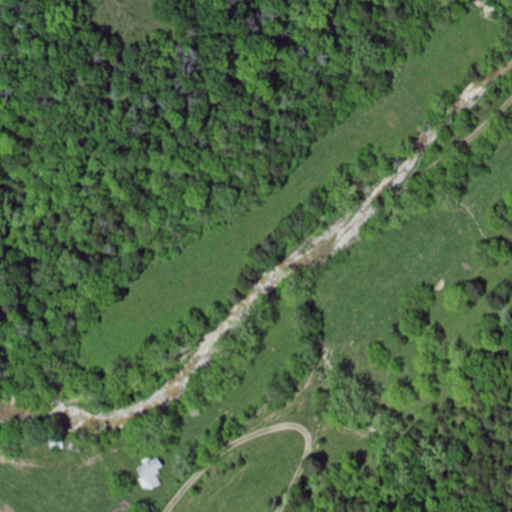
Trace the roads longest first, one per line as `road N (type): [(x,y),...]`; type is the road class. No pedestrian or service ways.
road 1 (residential): [(0,414),(110,394),(180,348),(234,331),(292,248)]
road 2 (residential): [(292,248),(303,222),(395,175),(419,118),(511,35)]
